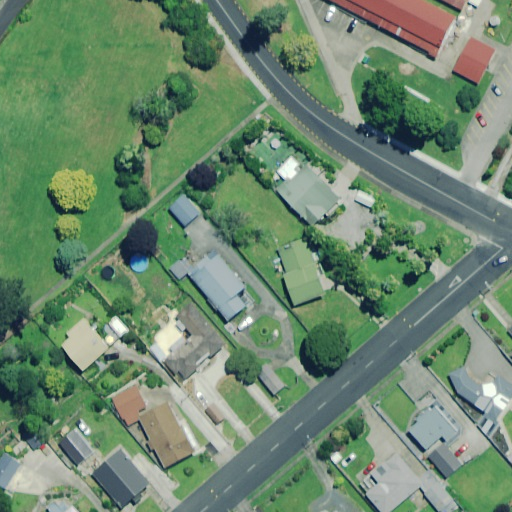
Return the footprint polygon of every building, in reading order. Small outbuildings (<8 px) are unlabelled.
[(431,0),(344,0),(443,55),(464,18),(431,0)] [(468,0),(441,0),(463,11),(468,0)] [(500,48),(477,37),(458,76),(481,87),(500,48)] [(397,54),(382,46),(377,56),(392,64),(397,54)] [(299,174),(289,163),(282,170),(287,175),(284,179),(286,181),(277,190),(314,227),(342,199),(308,165),(299,174)] [(203,215),(185,195),(170,209),(187,228),(203,215)] [(329,294),(309,239),(279,250),(288,274),(285,275),(296,306),(329,294)] [(208,297),(205,300),(217,313),(219,310),(230,322),(247,307),(237,296),(247,288),(215,251),(188,274),(208,297)] [(190,272),(180,261),(171,270),(180,280),(190,272)] [(176,318),(189,333),(188,339),(165,359),(178,375),(180,373),(185,378),(226,343),(192,304),(176,318)] [(101,333),(113,346),(129,331),(115,315),(106,323),(109,326),(101,333)] [(96,333),(103,327),(99,323),(93,328),(85,319),(68,334),(72,338),(63,346),(84,371),(110,348),(96,333)] [(285,386),(265,363),(255,372),(275,395),(285,386)] [(511,399),(511,385),(500,377),(498,379),(489,372),(480,385),(472,379),(467,367),(450,375),(459,393),(487,413),(478,426),(489,440),(499,424),(496,422),(511,399)] [(148,406),(135,383),(111,397),(127,425),(140,417),(137,412),(148,406)] [(150,439),(146,441),(152,452),(156,449),(166,469),(201,450),(174,400),(139,418),(150,439)] [(101,401),(92,409),(100,418),(109,410),(101,401)] [(448,442),(462,429),(444,410),(436,401),(429,407),(415,419),(418,423),(410,430),(427,449),(442,436),(448,442)] [(226,418),(215,404),(206,411),(217,425),(226,418)] [(31,425),(19,434),(31,450),(43,441),(31,425)] [(59,444),(76,465),(92,452),(75,431),(59,444)] [(17,439),(7,447),(15,457),(25,449),(17,439)] [(463,465),(446,444),(430,457),(447,478),(463,465)] [(138,454),(131,461),(122,451),(94,475),(123,508),(132,500),(137,506),(152,492),(148,487),(151,484),(158,477),(138,454)] [(21,466),(4,455),(0,460),(0,486),(5,490),(21,466)] [(380,511),(392,511),(420,490),(437,511),(453,511),(459,508),(430,472),(420,480),(400,455),(388,464),(387,462),(372,474),(380,484),(367,495),(380,511)] [(78,511),(73,507),(70,509),(64,502),(60,506),(57,501),(49,508),(52,511),(78,511)]
